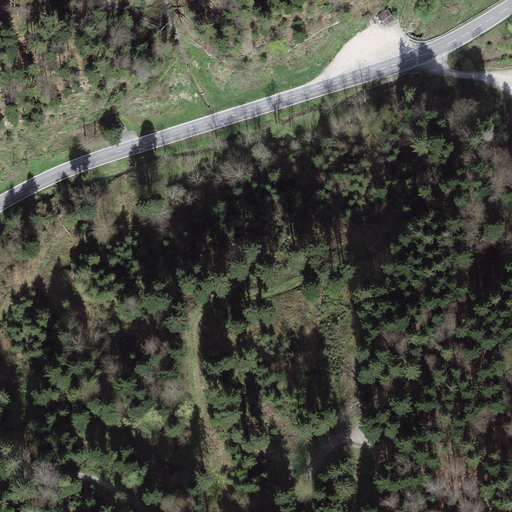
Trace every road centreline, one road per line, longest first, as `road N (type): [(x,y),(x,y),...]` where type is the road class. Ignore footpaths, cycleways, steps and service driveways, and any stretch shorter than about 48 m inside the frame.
road 1 (track): [(0,426),(76,407),(181,457),(196,432),(190,337),(202,308),(357,258),(433,207),(455,207)]
road 2 (secondary): [(511,4),(410,59),(95,159),(0,203)]
road 3 (track): [(353,436),(429,372),(448,367),(466,375),(490,419),(511,434)]
road 4 (track): [(292,511),(323,447),(343,436),(366,442),(379,466),(357,511)]
road 5 (track): [(0,483),(80,474),(147,511)]
